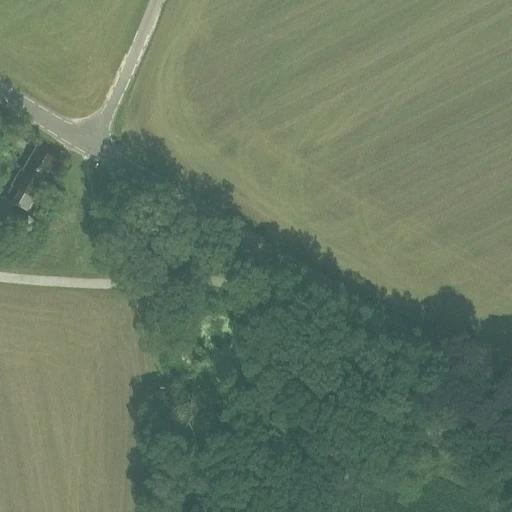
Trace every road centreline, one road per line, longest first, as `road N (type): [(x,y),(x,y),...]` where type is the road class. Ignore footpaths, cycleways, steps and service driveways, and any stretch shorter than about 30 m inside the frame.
road 1 (tertiary): [(95,147),(511,387)]
road 2 (unclassified): [(95,147),(154,0)]
